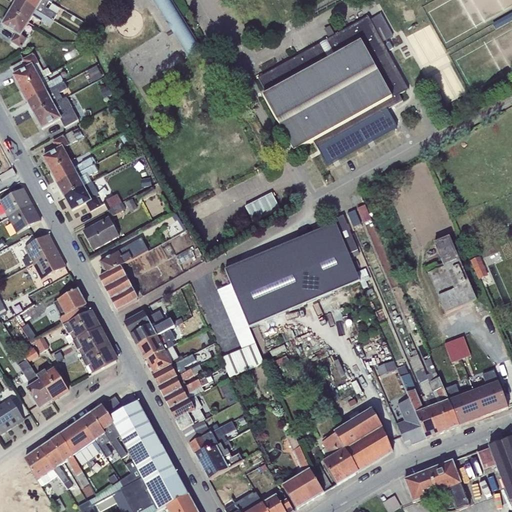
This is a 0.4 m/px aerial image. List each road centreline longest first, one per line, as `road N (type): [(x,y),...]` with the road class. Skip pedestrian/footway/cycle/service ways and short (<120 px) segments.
road 1 (residential): [(135,373),(0,120)]
road 2 (unclassified): [(204,0),(314,209)]
road 3 (residential): [(511,425),(397,468),(330,511)]
road 4 (residential): [(0,466),(135,373)]
road 5 (residential): [(210,511),(135,373)]
